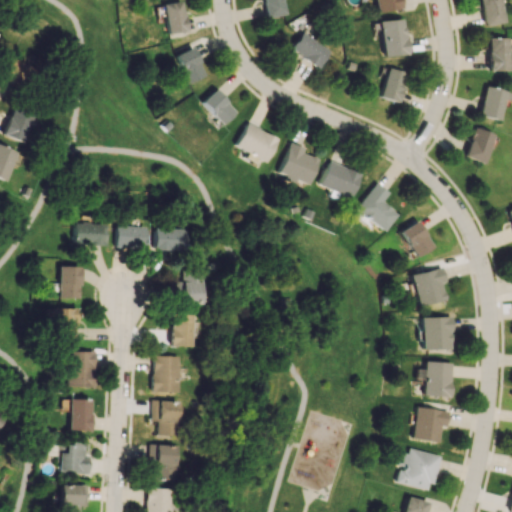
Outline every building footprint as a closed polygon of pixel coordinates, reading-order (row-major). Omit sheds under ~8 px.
[(261,0),(265,18),(284,14),(281,0),(261,0)] [(369,0),(372,13),(397,8),(395,0),(369,0)] [(477,0),(482,25),(503,22),(499,0),(477,0)] [(161,3),(164,33),(182,31),(180,1),(161,3)] [(404,54),(400,18),(376,21),(380,57),(404,54)] [(327,51),(300,32),(288,48),(314,68),(327,51)] [(507,71),(506,37),(486,38),(486,71),(507,71)] [(201,77),(190,47),(172,54),(183,83),(201,77)] [(2,77),(25,86),(32,66),(9,58),(2,77)] [(404,73),(386,67),(376,96),(394,103),(404,73)] [(509,92),(484,86),(476,115),(497,120),(502,99),(507,100),(509,92)] [(233,112),(211,89),(198,102),(219,125),(233,112)] [(33,113),(13,104),(0,132),(0,133),(19,142),(33,113)] [(231,146),(262,161),(274,138),(243,122),(231,146)] [(461,156),(480,163),(491,134),(472,127),(461,156)] [(314,158),(299,153),(301,148),(285,142),(274,175),(291,181),(291,179),(305,184),(314,158)] [(15,152),(0,145),(0,180),(2,181),(15,152)] [(315,185),(347,199),(357,174),(325,160),(315,185)] [(394,214),(379,202),(386,193),(372,183),(352,208),(381,231),(394,214)] [(430,246),(413,220),(396,231),(413,257),(430,246)] [(70,244),(102,245),(102,223),(70,223),(70,244)] [(111,247),(142,248),(143,226),(112,225),(111,247)] [(183,228),(152,227),(151,249),(182,250),(183,228)] [(55,298),(76,298),(77,266),(56,266),(55,298)] [(442,300),(438,283),(442,282),(438,267),(408,274),(414,306),(442,300)] [(200,269),(184,269),(184,281),(173,281),(173,302),(199,302),(200,269)] [(73,308),(43,307),(43,326),(53,327),(53,338),(72,338),(73,308)] [(169,345),(189,346),(190,314),(170,314),(169,345)] [(419,317),(420,349),(448,348),(447,316),(419,317)] [(92,351),(65,351),(65,387),(91,387),(92,351)] [(176,392),(177,356),(150,355),(149,391),(176,392)] [(447,396),(448,362),(421,361),(420,396),(447,396)] [(88,399),(67,398),(66,430),(87,431),(88,399)] [(154,435),(174,435),(174,420),(180,420),(180,401),(148,401),(148,421),(154,421),(154,435)] [(435,442),(438,425),(443,426),(445,411),(414,406),(409,438),(435,442)] [(82,442),(45,443),(45,455),(55,455),(55,472),(85,472),(85,454),(82,454),(82,442)] [(171,480),(172,445),(148,444),(146,479),(171,480)] [(392,482),(427,491),(436,455),(406,447),(404,453),(396,451),(392,466),(395,467),(392,482)] [(76,511),(77,505),(84,505),(85,485),(58,484),(56,511),(76,511)] [(168,511),(169,488),(143,487),(142,511),(168,511)] [(399,511),(422,511),(425,502),(404,496),(399,511)]
